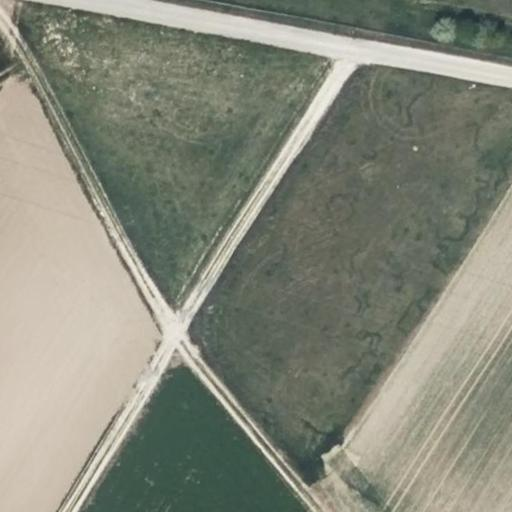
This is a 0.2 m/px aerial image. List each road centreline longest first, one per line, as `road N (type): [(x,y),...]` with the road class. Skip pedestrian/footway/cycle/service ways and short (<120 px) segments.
road 1 (track): [(0,26),(115,258),(326,511)]
road 2 (track): [(358,50),(63,511)]
road 3 (track): [(511,78),(86,0)]
